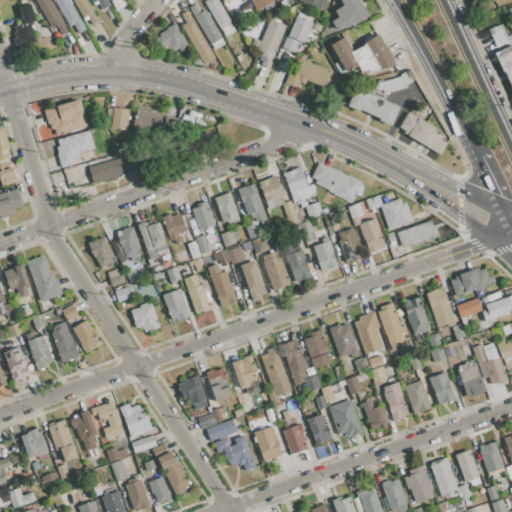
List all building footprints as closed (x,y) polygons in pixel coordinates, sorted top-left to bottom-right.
[(49,0),(67,30),(61,33),(56,24),(50,28),(33,0),(49,0)] [(67,0),(85,29),(78,33),(73,24),(69,26),(54,0),(67,0)] [(86,0),(98,21),(92,24),(86,16),(83,18),(72,0),(86,0)] [(97,0),(93,3),(91,0),(105,0),(109,6),(102,10),(97,0)] [(123,0),(127,6),(117,11),(110,0),(123,0)] [(207,0),(216,0),(234,30),(224,36),(204,2),(207,0)] [(243,0),(229,9),(223,0),(243,0)] [(257,11),(250,0),(273,0),(274,1),(257,11)] [(300,0),(325,0),(323,8),(300,2),(300,0)] [(337,30),(332,21),(339,17),(335,11),(344,6),(340,0),(358,0),(367,15),(354,23),(354,22),(345,27),(344,26),(337,30)] [(214,50),(189,7),(196,3),(201,12),(205,9),(225,43),(214,50)] [(19,8),(29,4),(34,20),(24,23),(19,8)] [(204,64),(181,26),(187,23),(181,13),(187,10),(214,58),(204,64)] [(288,35),(295,17),(311,23),(303,43),(299,41),(295,52),(282,47),(287,35),(288,35)] [(262,51),(256,49),(268,19),(286,26),(270,68),(261,64),(264,57),(260,56),(262,51)] [(160,36),(158,34),(168,29),(167,27),(174,23),(188,49),(181,52),(179,47),(171,52),(167,45),(160,49),(154,39),(160,36)] [(35,41),(16,48),(13,39),(15,38),(13,33),(16,32),(14,26),(20,24),(22,28),(22,27),(30,25),(35,41)] [(509,42),(496,48),(488,31),(501,25),(509,42)] [(340,60),(331,46),(344,38),(353,52),(366,44),(365,43),(377,35),(395,65),(381,69),(361,72),(357,66),(347,72),(346,71),(341,75),(334,63),(340,60)] [(511,44),(511,90),(504,72),(503,72),(494,53),(511,44)] [(289,71),(293,73),(299,58),(329,70),(323,86),(306,80),(305,84),(299,82),(297,88),(285,83),(289,71)] [(377,83),(401,77),(400,75),(407,71),(413,81),(406,85),(407,88),(384,94),(382,90),(379,90),(374,94),(371,88),(377,83)] [(379,118),(359,109),(358,111),(347,106),(355,88),(398,107),(390,125),(378,120),(379,118)] [(79,99),(87,127),(56,135),(54,128),(53,129),(52,126),(50,126),(49,124),(47,124),(43,110),(79,99)] [(111,122),(105,121),(107,108),(112,108),(113,107),(129,109),(128,116),(129,116),(129,120),(127,119),(126,130),(110,128),(111,122)] [(136,108),(161,114),(157,134),(132,129),(136,108)] [(441,135),(439,139),(446,143),(439,154),(403,133),(405,130),(400,126),(408,113),(434,129),(433,131),(441,135)] [(165,116),(187,121),(183,137),(161,132),(165,116)] [(8,159),(10,165),(0,167),(0,128),(2,128),(9,148),(6,149),(9,158),(8,159)] [(60,168),(57,154),(58,154),(56,147),(58,146),(56,139),(88,130),(93,148),(78,153),(79,157),(73,158),(75,164),(60,168)] [(203,145),(199,134),(187,138),(191,149),(203,145)] [(132,155),(136,169),(124,172),(125,175),(93,184),(88,167),(132,155)] [(331,167),(360,181),(350,203),(326,192),(328,189),(315,183),(316,180),(310,177),(318,162),(330,168),(331,167)] [(0,182),(0,171),(12,167),(16,181),(1,186),(0,182)] [(300,167),(307,187),(299,190),(300,193),(297,194),(300,202),(294,204),(283,173),(300,167)] [(258,182),(275,176),(282,196),(281,196),(284,203),(290,201),(297,223),(288,226),(280,205),(268,210),(258,182)] [(249,215),(246,216),(237,189),(253,183),(265,218),(255,222),(253,218),(251,219),(249,215)] [(0,193),(16,188),(17,191),(18,190),(23,204),(21,204),(21,206),(13,208),(14,213),(0,218),(0,193)] [(227,223),(226,221),(223,223),(214,198),(229,192),(239,221),(233,223),(233,221),(227,223)] [(380,207),(375,208),(371,198),(378,195),(381,204),(400,198),(402,204),(405,202),(412,222),(388,230),(380,207)] [(365,200),(370,198),(375,212),(371,213),(369,206),(367,207),(365,200)] [(199,230),(191,209),(196,207),(196,204),(206,201),(214,224),(199,230)] [(304,206),(317,202),(322,214),(309,219),(304,206)] [(346,207),(358,203),(362,215),(350,219),(346,207)] [(322,215),(332,212),(337,224),(326,228),(322,215)] [(162,217),(170,214),(171,216),(179,213),(185,231),(177,234),(180,242),(175,243),(174,239),(170,240),(162,217)] [(116,220),(123,217),(127,225),(120,228),(116,220)] [(358,224),(374,218),(385,248),(369,254),(358,224)] [(409,244),(401,247),(396,232),(430,220),(433,227),(434,226),(438,237),(410,247),(409,244)] [(309,221),(316,239),(305,243),(302,236),(291,240),(287,228),(309,221)] [(137,225),(145,222),(147,226),(157,223),(165,244),(162,245),(163,248),(156,251),(158,256),(149,259),(137,225)] [(244,226),(252,224),(257,236),(249,239),(244,226)] [(116,232),(131,226),(140,249),(136,250),(137,254),(126,258),(119,241),(116,232)] [(105,232),(113,228),(119,241),(126,258),(120,261),(105,232)] [(346,260),(344,261),(337,241),(339,240),(337,233),(351,228),(361,256),(354,259),(355,260),(348,262),(346,260)] [(220,234),(234,229),(238,241),(224,246),(220,234)] [(392,232),(394,239),(388,241),(385,234),(392,232)] [(194,238),(203,235),(210,254),(201,257),(194,238)] [(110,259),(112,263),(100,268),(95,258),(94,258),(87,243),(96,239),(96,240),(103,237),(113,257),(110,259)] [(268,249),(255,254),(251,241),(263,237),(268,249)] [(320,239),(326,237),(327,241),(329,240),(333,252),(331,252),(335,262),(336,261),(337,265),(336,266),(321,271),(312,246),(322,243),(320,239)] [(186,244),(194,241),(200,256),(191,259),(186,244)] [(291,248),(297,246),(299,251),(301,250),(310,276),(295,282),(281,245),(289,242),(291,248)] [(227,251),(240,246),(244,259),(231,264),(227,251)] [(212,254),(224,250),(229,262),(218,266),(220,273),(225,271),(236,302),(220,307),(206,267),(215,264),(212,254)] [(273,290),(262,261),(263,260),(262,256),(276,251),(278,255),(279,255),(289,284),(273,290)] [(54,279),(56,278),(62,293),(40,301),(26,261),(43,255),(49,271),(51,270),(54,279)] [(202,258),(209,255),(212,264),(205,266),(202,258)] [(192,261),(200,258),(204,269),(196,272),(192,261)] [(120,262),(127,259),(133,272),(147,265),(151,274),(130,283),(120,262)] [(258,295),(259,299),(252,301),(240,265),(253,261),(264,292),(258,295)] [(150,267),(162,263),(164,269),(152,273),(150,267)] [(26,288),(28,295),(20,298),(17,291),(15,291),(14,288),(10,289),(3,271),(22,264),(30,286),(26,288)] [(165,270),(176,266),(180,279),(170,283),(165,270)] [(485,285),(486,287),(475,291),(474,289),(454,296),(449,281),(455,279),(454,276),(478,267),(479,270),(485,268),(488,277),(492,275),(495,282),(485,285)] [(118,275),(121,274),(124,282),(111,287),(108,279),(109,278),(107,272),(116,269),(118,275)] [(152,275),(159,272),(161,278),(154,281),(152,275)] [(200,312),(195,314),(183,279),(195,274),(199,285),(204,283),(210,301),(207,302),(210,309),(200,313),(200,312)] [(0,284),(7,303),(11,302),(15,315),(6,319),(5,314),(0,315),(0,284)] [(114,291),(126,287),(130,298),(118,302),(114,291)] [(446,325),(437,328),(425,293),(442,287),(454,322),(453,322),(454,325),(447,327),(446,325)] [(178,289),(188,317),(172,323),(162,295),(178,289)] [(484,304),(511,294),(511,311),(485,321),(482,312),(486,310),(484,304)] [(418,297),(421,306),(421,305),(430,329),(413,335),(405,311),(402,302),(418,297)] [(455,305),(477,298),(481,311),(460,318),(455,305)] [(144,332),(141,326),(136,328),(129,311),(140,307),(139,305),(150,301),(159,327),(148,331),(148,330),(144,332)] [(379,307),(391,302),(400,327),(403,326),(405,331),(399,333),(401,340),(388,345),(376,312),(380,310),(379,307)] [(27,304),(31,316),(22,320),(18,307),(27,304)] [(60,311),(71,304),(77,314),(66,321),(60,311)] [(375,329),(381,348),(364,354),(353,322),(359,320),(357,317),(373,312),(378,328),(375,329)] [(30,318),(42,313),(46,325),(35,329),(30,318)] [(71,328),(86,319),(99,341),(92,346),(93,348),(85,353),(71,328)] [(50,332),(54,330),(53,326),(66,321),(78,354),(72,357),(73,359),(61,363),(50,332)] [(6,327),(18,322),(22,333),(10,337),(6,327)] [(339,360),(328,328),(338,324),(339,326),(346,324),(357,354),(339,360)] [(450,327),(460,324),(465,337),(455,340),(450,327)] [(308,333),(319,329),(331,362),(313,368),(303,339),(310,337),(308,333)] [(426,336),(436,333),(441,345),(431,349),(426,336)] [(26,341),(43,335),(52,361),(46,363),(47,367),(37,371),(26,341)] [(511,351),(511,354),(501,358),(495,341),(503,339),(504,344),(509,342),(511,351)] [(306,378),(315,375),(319,387),(307,392),(304,383),(295,386),(290,372),(288,373),(279,346),(295,340),(305,367),(303,367),(306,378)] [(442,345),(450,343),(454,355),(446,357),(442,345)] [(482,365),(478,366),(471,348),(481,344),(484,351),(494,348),(497,358),(499,357),(507,381),(496,385),(495,382),(491,384),(489,377),(487,378),(482,365)] [(429,350),(431,349),(441,345),(445,358),(433,362),(429,350)] [(267,353),(266,350),(275,346),(291,391),(274,396),(260,355),(267,353)] [(2,353),(19,347),(29,375),(13,381),(2,353)] [(402,351),(413,348),(415,354),(405,358),(402,351)] [(238,385),(231,362),(243,358),(243,357),(250,354),(253,363),(251,364),(257,381),(248,384),(249,386),(239,390),(237,385),(238,385)] [(367,359),(380,355),(382,363),(370,368),(367,359)] [(416,355),(421,367),(412,370),(408,358),(416,355)] [(353,361),(363,357),(368,370),(357,373),(353,361)] [(457,372),(455,366),(474,360),(485,391),(466,397),(463,388),(457,390),(451,374),(457,372)] [(332,367),(339,365),(343,378),(336,380),(332,367)] [(369,371),(381,366),(386,379),(374,383),(369,371)] [(222,368),(231,395),(215,401),(205,373),(214,370),(214,371),(222,368)] [(358,382),(356,375),(368,371),(370,378),(358,382)] [(428,378),(445,372),(454,400),(437,406),(428,378)] [(188,398),(182,400),(177,384),(183,382),(182,380),(197,375),(207,404),(192,409),(188,398)] [(343,379),(355,375),(360,391),(349,395),(345,385),(343,379)] [(337,381),(343,379),(345,385),(339,387),(337,381)] [(403,387),(421,381),(430,408),(413,414),(403,387)] [(403,416),(404,418),(392,422),(392,420),(391,420),(382,394),(384,393),(382,387),(397,382),(402,397),(408,414),(403,416)] [(329,385),(337,383),(339,390),(332,392),(329,385)] [(319,389),(329,385),(332,392),(334,400),(324,404),(319,389)] [(314,398),(321,396),(325,408),(318,410),(314,398)] [(343,433),(337,436),(327,407),(350,399),(361,433),(345,439),(343,433)] [(372,408),(379,406),(386,426),(371,431),(361,403),(370,400),(372,408)] [(113,402),(123,432),(105,438),(102,429),(109,427),(106,419),(99,421),(97,415),(92,416),(90,409),(113,402)] [(145,415),(147,414),(152,428),(137,433),(138,436),(128,439),(118,407),(128,404),(129,407),(138,405),(139,409),(142,408),(145,415)] [(267,421),(262,407),(270,405),(275,419),(267,421)] [(211,410),(223,406),(227,418),(215,422),(211,410)] [(233,411),(240,409),(242,415),(235,417),(233,411)] [(93,436),(99,454),(87,458),(81,440),(79,440),(76,428),(72,429),(69,420),(73,419),(72,416),(88,410),(96,435),(93,436)] [(281,412),(287,410),(290,418),(283,420),(281,412)] [(196,418),(211,413),(215,424),(200,429),(196,418)] [(306,419),(320,414),(324,425),(326,424),(331,440),(315,446),(306,419)] [(60,450),(55,451),(47,425),(64,419),(72,444),(73,444),(77,457),(63,462),(60,450)] [(205,429),(221,423),(225,435),(209,441),(205,429)] [(282,430),(300,424),(303,433),(301,433),(302,437),(304,436),(306,442),(304,443),(307,450),(291,456),(282,430)] [(271,426),(281,455),(262,462),(251,433),(271,426)] [(28,431),(36,428),(37,433),(40,432),(46,451),(27,457),(21,436),(29,434),(28,431)] [(130,443),(153,435),(157,445),(133,453),(130,443)] [(235,444),(233,439),(243,435),(254,467),(244,471),(241,463),(231,467),(229,463),(227,464),(223,451),(217,453),(213,442),(226,438),(229,446),(235,444)] [(502,438),(510,435),(511,437),(511,436),(511,463),(511,464),(502,438)] [(478,448),(494,442),(503,467),(487,473),(478,448)] [(157,459),(156,460),(151,450),(163,444),(167,453),(169,452),(175,462),(178,461),(191,487),(175,495),(157,459)] [(104,451),(116,447),(117,451),(125,448),(127,457),(108,463),(104,451)] [(454,455),(468,450),(478,478),(463,483),(454,455)] [(109,464),(129,457),(135,476),(115,482),(109,464)] [(0,483),(0,460),(8,458),(10,465),(6,467),(9,478),(4,479),(5,482),(0,483)] [(430,464),(445,458),(457,492),(442,498),(430,464)] [(143,463),(153,459),(156,467),(146,471),(143,463)] [(56,467),(65,464),(69,476),(60,479),(56,467)] [(409,475),(407,470),(421,465),(432,497),(412,504),(403,477),(409,475)] [(147,482),(162,477),(171,499),(159,504),(154,494),(152,495),(147,482)] [(149,507),(137,511),(136,509),(132,510),(124,485),(140,480),(149,507)] [(380,483),(389,480),(390,482),(397,480),(405,502),(389,508),(385,497),(380,483)] [(97,483),(101,494),(98,496),(93,485),(97,483)] [(457,487),(466,483),(471,497),(462,500),(457,487)] [(11,504),(0,507),(0,489),(12,485),(14,489),(19,488),(21,496),(32,492),(35,501),(12,508),(11,504)] [(498,501),(500,500),(504,511),(493,511),(485,488),(492,486),(498,501)] [(355,492),(363,489),(364,492),(373,489),(381,511),(364,511),(359,497),(357,497),(355,492)] [(105,511),(101,497),(117,491),(124,511),(105,511)] [(334,511),(330,501),(341,497),(342,499),(349,497),(353,511),(334,511)] [(383,511),(379,499),(385,497),(389,508),(390,509),(383,511)] [(78,511),(77,506),(95,501),(98,511),(78,511)] [(444,511),(443,507),(461,501),(464,510),(458,511),(444,511)] [(318,507),(317,505),(324,502),(327,511),(311,511),(310,509),(318,507)]
